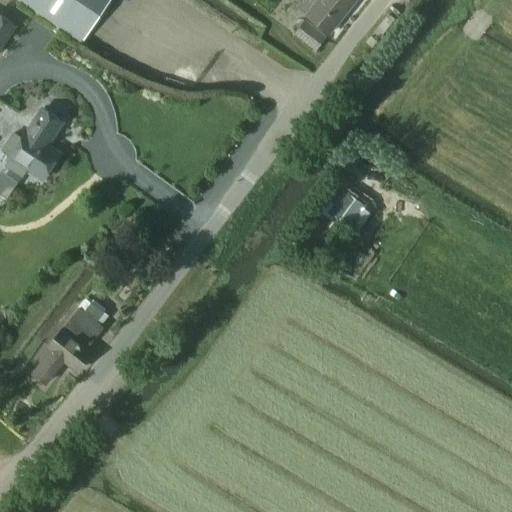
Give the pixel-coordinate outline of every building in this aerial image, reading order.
[(16,0),(81,43),(109,0),(16,0)] [(304,0),(299,7),(307,14),(318,0),(304,0)] [(318,0),(307,14),(305,17),(327,34),(354,0),(318,0)] [(0,51),(17,26),(0,14),(0,51)] [(314,52),(325,38),(304,22),(293,36),(314,52)] [(22,178),(28,170),(42,180),(60,155),(47,147),(63,124),(43,110),(23,139),(13,132),(2,150),(11,156),(10,157),(11,158),(5,167),(22,178)] [(348,226),(364,205),(347,193),(332,214),(348,226)] [(313,222),(302,238),(323,254),(335,237),(313,222)] [(52,350),(33,373),(45,383),(63,360),(76,370),(90,353),(85,349),(103,327),(95,321),(103,312),(91,302),(83,311),(79,307),(47,346),(52,350)]
